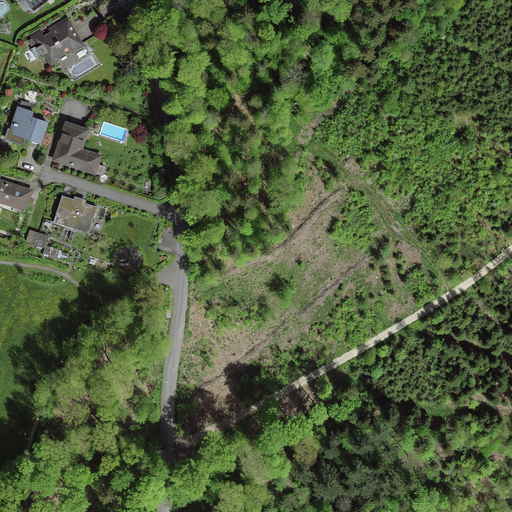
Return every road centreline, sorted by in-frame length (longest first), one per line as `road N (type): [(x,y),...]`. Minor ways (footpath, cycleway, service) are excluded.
road 1 (track): [(167,454),(458,291),(511,250)]
road 2 (unclassified): [(7,511),(39,410),(65,365),(141,291),(182,274)]
road 3 (residential): [(128,0),(167,118),(182,274)]
road 4 (residential): [(182,274),(165,511)]
